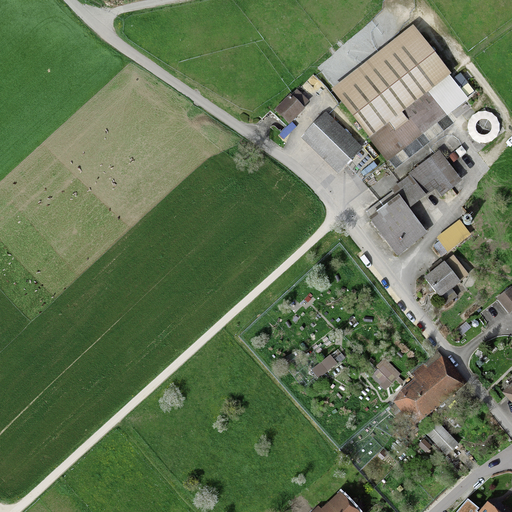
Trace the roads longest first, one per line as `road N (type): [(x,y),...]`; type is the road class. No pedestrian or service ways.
road 1 (track): [(340,213),(12,511)]
road 2 (residential): [(511,437),(340,213),(291,162),(232,123)]
road 3 (track): [(232,123),(68,0)]
